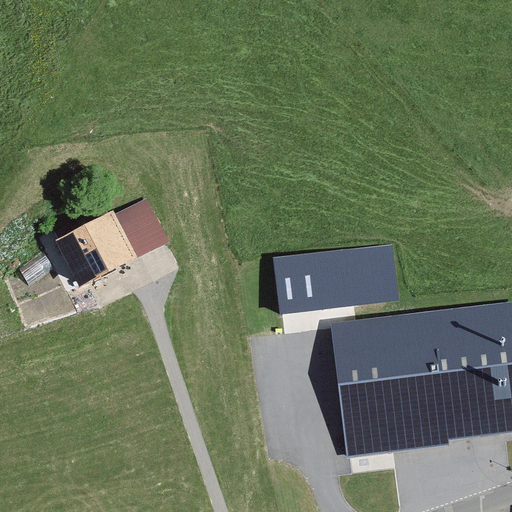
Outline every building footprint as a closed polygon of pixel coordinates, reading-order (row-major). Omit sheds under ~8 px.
[(154,202),(132,215),(154,256),(178,243),(154,202)] [(132,215),(74,247),(97,288),(154,256),(132,215)] [(54,228),(41,234),(70,291),(83,284),(54,228)] [(278,253),(283,312),(405,302),(400,243),(278,253)] [(511,311),(329,334),(344,453),(511,431),(511,311)]
